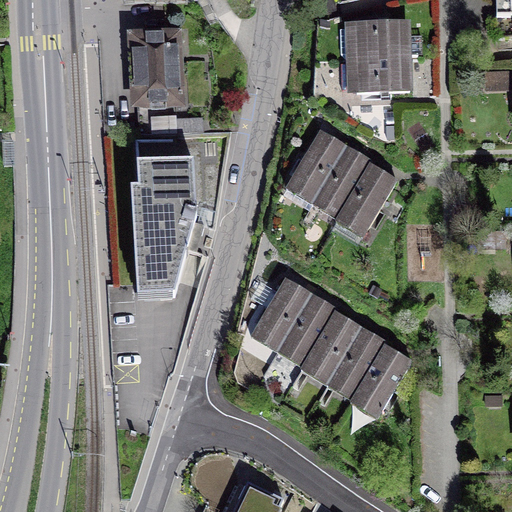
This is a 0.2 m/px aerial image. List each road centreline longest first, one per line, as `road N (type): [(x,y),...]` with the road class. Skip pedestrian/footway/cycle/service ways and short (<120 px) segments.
road 1 (residential): [(181,412),(249,171),(276,0)]
road 2 (primary): [(51,289),(35,0)]
road 3 (primary): [(51,289),(10,511)]
road 4 (primary): [(47,511),(62,380),(51,289)]
road 5 (residential): [(181,412),(254,443),(360,511)]
